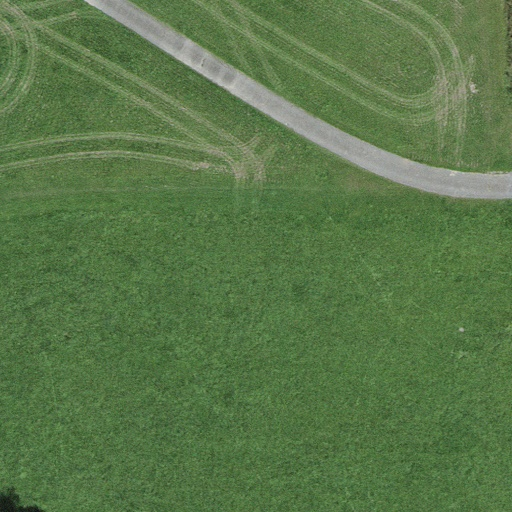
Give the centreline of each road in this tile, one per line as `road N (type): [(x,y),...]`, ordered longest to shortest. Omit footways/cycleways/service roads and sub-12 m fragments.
road 1 (track): [(101,0),(416,181),(511,184)]
road 2 (track): [(0,218),(416,181)]
